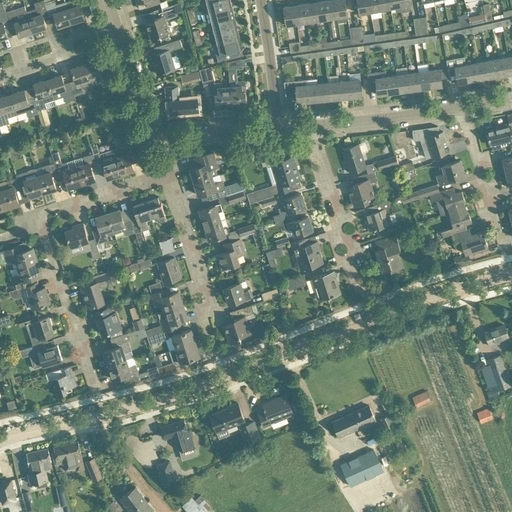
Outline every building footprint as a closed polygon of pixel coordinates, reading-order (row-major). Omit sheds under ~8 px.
[(44,2),(43,0),(40,0),(38,1),(34,2),(36,8),(27,11),(33,31),(47,27),(43,15),(48,13),(44,2)] [(65,2),(56,4),(55,0),(50,0),(44,2),(48,13),(49,16),(54,14),(58,26),(72,22),(65,2)] [(70,0),(65,2),(72,22),(86,18),(82,6),(87,4),(86,0),(70,0)] [(209,0),(207,1),(209,11),(230,6),(228,0),(209,0)] [(314,2),(317,20),(327,19),(324,0),(314,2)] [(325,0),(324,0),(327,19),(337,17),(334,0),(325,0)] [(348,20),(348,15),(345,0),(334,0),(337,17),(338,22),(348,20)] [(357,0),(360,13),(370,11),(368,0),(357,0)] [(368,0),(370,11),(380,10),(378,0),(368,0)] [(378,0),(380,10),(390,8),(389,0),(378,0)] [(401,12),(402,12),(399,0),(389,0),(390,8),(396,7),(397,12),(401,11),(401,12)] [(410,0),(399,0),(402,12),(412,10),(410,0)] [(5,12),(4,8),(2,1),(0,1),(0,38),(8,36),(4,24),(9,23),(5,12)] [(304,3),(307,22),(317,20),(314,2),(304,3)] [(176,12),(183,9),(181,3),(179,3),(168,7),(162,9),(163,11),(159,13),(158,9),(153,11),(155,18),(156,21),(146,24),(152,41),(161,38),(162,39),(169,35),(168,33),(170,32),(165,19),(177,16),(176,12)] [(294,5),(297,23),(307,22),(304,3),(294,5)] [(484,11),(487,21),(493,19),(489,3),(483,5),(484,11)] [(25,5),(5,12),(9,23),(10,25),(16,24),(19,36),(33,31),(27,11),(25,5)] [(297,23),(294,5),(284,6),(286,25),(297,23)] [(209,11),(212,22),(232,17),(230,6),(209,11)] [(194,15),(195,15),(208,12),(208,11),(206,11),(203,10),(194,13),(193,8),(187,9),(189,17),(194,15)] [(478,14),(468,17),(469,19),(470,25),(487,21),(484,11),(478,12),(478,14)] [(420,17),(422,34),(428,33),(426,16),(420,17)] [(215,32),(235,27),(232,17),(212,22),(215,32)] [(414,18),(416,35),(422,34),(420,17),(414,18)] [(362,26),(356,27),(358,43),(365,42),(362,26)] [(235,27),(215,32),(217,44),(238,38),(235,27)] [(351,38),(341,40),(342,45),(358,43),(356,27),(350,27),(351,38)] [(449,33),(442,34),(443,42),(445,42),(453,37),(461,35),(460,30),(452,32),(449,33)] [(238,38),(217,44),(214,44),(218,61),(222,60),(228,59),(243,55),(243,54),(242,55),(241,49),(244,48),(240,49),(238,38)] [(160,52),(152,54),(152,56),(153,56),(154,58),(153,59),(158,73),(167,70),(174,68),(179,67),(181,64),(178,57),(176,55),(171,57),(169,51),(175,49),(182,47),(180,39),(173,41),(168,42),(158,45),(160,52)] [(301,51),(300,46),(300,41),(289,43),(291,53),(301,51)] [(329,55),(334,54),(333,50),(325,51),(326,56),(326,59),(329,58),(329,55)] [(511,73),(508,56),(497,58),(500,75),(511,73)] [(487,60),(490,77),(500,75),(497,58),(487,60)] [(103,86),(113,83),(108,69),(103,71),(99,59),(85,64),(92,84),(101,81),(103,86)] [(243,67),(242,59),(228,63),(228,69),(243,67)] [(476,62),(479,79),(490,77),(487,60),(476,62)] [(466,64),(469,81),(479,79),(476,62),(466,64)] [(75,80),(70,82),(74,95),(78,94),(84,92),(93,89),(92,84),(85,64),(71,68),(75,80)] [(455,66),(456,73),(458,83),(469,81),(466,64),(455,66)] [(211,66),(199,69),(203,83),(215,80),(211,66)] [(429,70),(431,87),(442,85),(441,75),(440,68),(429,70)] [(198,70),(189,73),(192,82),(201,80),(198,70)] [(385,70),(374,72),(378,94),(389,93),(386,76),(385,70)] [(429,70),(418,71),(421,88),(431,87),(429,70)] [(418,71),(408,73),(410,90),(421,88),(418,71)] [(408,73),(397,74),(399,91),(410,90),(408,73)] [(70,85),(65,86),(61,74),(48,79),(54,99),(64,96),(66,102),(69,101),(75,99),(70,82),(69,82),(70,85)] [(386,76),(389,93),(399,91),(397,74),(386,76)] [(38,95),(33,97),(38,113),(40,118),(42,125),(50,122),(46,108),(47,107),(45,102),(54,99),(48,79),(34,83),(35,86),(38,95)] [(308,101),(307,84),(306,79),(284,81),(286,96),(286,98),(297,97),(297,102),(308,101)] [(350,80),(351,97),(362,96),(361,79),(350,80)] [(339,81),(340,98),(351,97),(350,80),(339,81)] [(230,86),(232,108),(237,107),(237,105),(247,104),(245,81),(237,81),(237,85),(230,86)] [(340,98),(339,81),(328,82),(330,99),(340,98)] [(328,82),(317,83),(319,100),(330,99),(328,82)] [(214,83),(215,97),(216,107),(226,106),(226,108),(232,108),(230,86),(222,87),(222,83),(214,83)] [(307,84),(308,101),(319,100),(317,83),(307,84)] [(198,111),(198,101),(197,98),(180,99),(178,86),(165,87),(166,100),(169,100),(171,113),(198,111)] [(33,100),(28,101),(24,89),(11,94),(17,114),(27,111),(29,116),(31,116),(38,113),(33,97),(32,97),(33,100)] [(8,117),(17,114),(11,94),(0,97),(0,107),(1,110),(0,110),(0,125),(9,122),(8,117)] [(75,128),(84,125),(82,118),(81,118),(73,120),(75,128)] [(500,128),(487,131),(490,145),(492,144),(493,150),(511,145),(511,132),(510,124),(510,123),(500,126),(500,128)] [(438,126),(412,129),(414,140),(421,139),(427,158),(449,150),(449,149),(448,149),(447,146),(448,146),(443,131),(439,132),(437,126),(438,126)] [(21,152),(29,149),(27,143),(19,146),(21,152)] [(136,156),(135,151),(132,143),(113,149),(115,158),(116,157),(121,174),(131,170),(131,171),(134,170),(132,163),(138,161),(136,156)] [(359,144),(342,149),(350,172),(366,167),(359,144)] [(116,157),(115,158),(113,149),(100,153),(100,151),(94,153),(93,153),(97,165),(98,168),(104,166),(108,178),(111,177),(121,174),(116,157)] [(72,186),(82,183),(77,167),(70,169),(67,162),(62,163),(58,151),(52,153),(52,156),(54,163),(58,174),(59,177),(65,175),(69,188),(72,187),(72,186)] [(217,167),(215,161),(213,152),(195,158),(198,166),(196,167),(190,169),(195,182),(211,176),(218,174),(215,167),(217,167)] [(91,167),(97,165),(93,153),(81,157),(84,164),(77,167),(82,183),(92,180),(95,179),(91,167)] [(396,155),(377,161),(379,169),(398,163),(396,155)] [(281,182),(254,191),(257,201),(262,199),(275,195),(278,194),(282,193),(291,190),(302,187),(299,179),(301,179),(298,170),(296,170),(293,158),(294,158),(293,156),(283,159),(273,162),(271,163),(272,163),(275,162),(278,172),(279,176),(281,182)] [(511,156),(503,158),(506,173),(511,171),(511,156)] [(440,183),(456,178),(465,175),(460,160),(442,165),(445,173),(437,175),(440,183)] [(401,172),(415,167),(412,161),(399,165),(401,172)] [(58,174),(55,165),(54,163),(51,164),(43,166),(45,172),(37,175),(43,192),(53,189),(53,190),(56,188),(52,176),(58,174)] [(37,175),(30,177),(28,171),(16,174),(17,177),(20,186),(26,184),(30,197),(33,196),(33,195),(43,192),(37,175)] [(370,179),(376,177),(374,171),(367,173),(361,175),(362,175),(363,180),(355,183),(355,184),(356,183),(357,186),(349,189),(354,205),(364,202),(369,200),(368,197),(375,195),(371,183),(370,179)] [(211,176),(195,182),(199,195),(207,192),(211,191),(214,198),(214,199),(218,197),(227,194),(242,189),(245,188),(242,180),(225,185),(223,180),(221,181),(214,183),(211,176)] [(21,189),(20,186),(17,177),(6,181),(4,181),(6,187),(0,189),(6,207),(16,204),(16,205),(19,204),(15,191),(21,189)] [(437,184),(418,190),(408,193),(411,200),(420,197),(439,191),(437,184)] [(440,215),(450,212),(466,207),(464,200),(465,200),(462,191),(455,193),(454,187),(430,195),(431,201),(435,200),(440,215)] [(230,202),(244,197),(242,189),(227,194),(230,202)] [(280,213),(273,215),(275,221),(297,214),(296,210),(300,208),(305,206),(301,193),(292,196),(284,199),(286,205),(278,208),(280,213)] [(275,195),(262,199),(264,206),(272,203),(277,202),(275,195)] [(159,196),(146,201),(151,217),(157,215),(159,222),(167,219),(161,202),(160,203),(158,197),(160,197),(159,196)] [(390,206),(393,205),(391,199),(383,202),(378,204),(374,205),(376,211),(365,215),(367,215),(368,220),(367,220),(370,230),(369,230),(370,230),(379,227),(390,224),(392,223),(389,214),(387,215),(385,209),(390,207),(390,206)] [(131,218),(135,232),(140,247),(148,245),(143,230),(149,228),(148,225),(146,219),(151,217),(146,201),(133,205),(134,205),(136,210),(135,211),(137,216),(131,218)] [(222,210),(221,205),(220,203),(209,207),(199,210),(202,217),(203,217),(205,225),(220,220),(218,212),(222,210)] [(451,233),(451,234),(467,229),(465,223),(472,221),(468,211),(467,212),(466,207),(450,212),(452,217),(450,217),(453,226),(441,230),(443,236),(451,233)] [(120,209),(108,213),(114,233),(123,230),(125,235),(135,232),(131,218),(125,220),(125,221),(124,221),(120,209)] [(108,235),(114,233),(108,213),(96,217),(100,228),(98,229),(93,230),(95,238),(96,243),(97,244),(108,240),(107,236),(108,235)] [(308,216),(299,219),(297,214),(275,221),(276,225),(279,226),(284,225),(285,231),(293,228),(295,235),(303,232),(313,229),(308,216)] [(220,220),(205,225),(207,232),(207,233),(209,240),(228,234),(229,234),(229,232),(227,226),(223,228),(220,220)] [(93,259),(99,257),(101,257),(96,243),(95,238),(88,240),(83,223),(77,225),(77,227),(65,231),(71,247),(82,244),(85,251),(90,250),(93,259)] [(258,231),(259,230),(257,223),(253,225),(253,224),(239,228),(241,236),(254,232),(258,231)] [(483,231),(472,235),(470,229),(467,229),(451,234),(452,237),(455,247),(456,247),(462,245),(465,253),(488,245),(483,231)] [(397,251),(400,249),(396,235),(375,241),(378,249),(376,250),(377,254),(382,271),(390,268),(391,271),(402,268),(400,262),(397,251)] [(278,247),(290,243),(288,236),(276,240),(278,247)] [(163,254),(165,253),(175,250),(171,238),(159,241),(163,254)] [(245,253),(243,247),(240,238),(230,241),(230,242),(227,243),(227,244),(229,251),(218,254),(223,268),(232,265),(239,263),(237,256),(242,254),(245,253)] [(318,241),(308,244),(306,238),(296,241),(292,242),(295,254),(296,254),(298,261),(295,262),(297,269),(300,268),(300,269),(305,267),(313,265),(323,262),(319,249),(320,249),(318,241)] [(18,267),(37,261),(35,254),(33,247),(23,251),(22,250),(23,249),(21,244),(21,245),(5,250),(8,262),(16,260),(18,267)] [(284,254),(281,247),(266,252),(271,266),(276,264),(274,258),(284,254)] [(471,262),(469,255),(462,257),(455,260),(457,266),(471,262)] [(164,282),(171,279),(181,276),(176,261),(175,262),(174,259),(175,258),(175,257),(158,262),(164,282)] [(139,269),(152,265),(150,258),(145,260),(138,262),(137,262),(129,265),(131,270),(131,272),(139,269)] [(37,261),(18,267),(20,274),(13,276),(17,288),(30,284),(30,283),(28,278),(42,274),(40,271),(37,261)] [(269,263),(262,265),(265,273),(271,272),(269,263)] [(88,307),(97,304),(104,302),(99,287),(107,285),(106,283),(112,281),(114,282),(115,281),(116,279),(117,277),(118,274),(118,271),(118,268),(91,277),(93,283),(81,286),(88,307)] [(335,272),(334,270),(311,277),(315,290),(315,291),(315,293),(315,295),(316,296),(317,298),(318,299),(318,300),(334,295),(335,296),(336,296),(337,296),(338,295),(338,294),(338,293),(341,292),(341,291),(340,292),(336,279),(337,279),(336,277),(337,276),(337,275),(337,274),(337,273),(336,272),(335,272)] [(307,284),(306,282),(304,274),(286,279),(289,289),(307,284)] [(39,288),(38,284),(37,282),(33,283),(17,288),(10,290),(11,291),(12,293),(13,294),(14,295),(15,295),(16,296),(18,296),(19,296),(21,296),(23,295),(25,301),(30,299),(33,308),(35,307),(45,304),(44,303),(50,301),(45,286),(39,288)] [(229,303),(239,300),(252,296),(249,288),(243,291),(240,282),(224,287),(229,303)] [(284,284),(278,286),(280,292),(286,290),(284,284)] [(272,298),(279,295),(276,288),(261,293),(263,300),(272,298)] [(164,310),(183,304),(179,291),(166,295),(165,289),(163,290),(155,292),(152,293),(156,306),(162,304),(164,310)] [(164,310),(158,312),(160,319),(164,331),(166,331),(171,329),(177,327),(175,322),(178,321),(187,318),(183,304),(164,310)] [(251,333),(248,323),(246,315),(254,313),(251,304),(230,311),(230,312),(232,311),(235,322),(224,325),(229,343),(241,339),(240,336),(251,333)] [(130,308),(133,318),(140,315),(136,305),(130,308)] [(115,312),(112,313),(110,307),(103,309),(94,312),(96,321),(98,320),(103,334),(111,331),(119,329),(121,328),(115,312)] [(37,313),(19,319),(21,325),(27,324),(30,334),(37,331),(39,338),(54,333),(48,316),(34,320),(32,315),(37,314),(37,313)] [(137,329),(144,327),(142,318),(133,321),(135,330),(137,329)] [(509,336),(508,334),(505,325),(485,332),(490,346),(503,341),(502,338),(509,336)] [(176,348),(195,342),(191,329),(172,335),(176,348)] [(168,338),(168,337),(166,331),(164,331),(158,333),(148,336),(147,337),(149,344),(150,344),(155,342),(166,339),(168,338)] [(130,336),(128,332),(121,334),(113,337),(110,338),(111,338),(113,337),(117,347),(104,351),(108,365),(126,359),(123,351),(130,349),(127,340),(131,339),(130,336)] [(31,346),(27,348),(34,368),(36,367),(38,367),(43,365),(53,362),(62,359),(58,345),(57,345),(46,348),(45,342),(35,345),(31,346)] [(181,362),(200,356),(195,342),(176,348),(169,351),(172,360),(179,357),(181,362)] [(504,378),(509,377),(501,354),(487,359),(491,371),(495,382),(504,378)] [(150,378),(150,377),(148,370),(139,373),(136,364),(128,367),(126,359),(108,365),(113,379),(125,375),(128,384),(126,385),(150,378)] [(179,369),(177,363),(176,361),(173,362),(162,365),(161,362),(156,363),(157,367),(160,375),(170,371),(179,369)] [(48,379),(52,378),(57,395),(72,390),(71,390),(71,387),(77,385),(74,376),(72,376),(68,367),(71,366),(71,365),(46,373),(48,379)] [(427,390),(412,397),(417,408),(432,401),(427,390)] [(265,411),(259,414),(264,426),(287,417),(286,415),(293,413),(291,408),(287,398),(274,403),(273,400),(263,404),(264,407),(263,408),(264,409),(265,409),(265,411)] [(227,408),(210,415),(216,432),(239,423),(247,443),(260,438),(254,421),(246,424),(245,421),(238,402),(227,407),(227,408)] [(376,420),(373,414),(369,405),(332,422),(339,437),(376,420)] [(489,407),(477,412),(481,423),(493,418),(489,407)] [(389,415),(381,419),(385,429),(393,425),(389,415)] [(184,419),(161,427),(164,438),(175,434),(177,434),(183,451),(195,447),(189,429),(187,430),(184,419)] [(81,454),(78,441),(54,446),(55,451),(52,452),(55,464),(63,462),(65,470),(76,468),(77,471),(84,469),(84,465),(81,454)] [(51,461),(50,458),(48,448),(26,453),(31,475),(29,475),(31,484),(36,483),(37,487),(47,485),(46,480),(48,480),(46,469),(52,467),(51,462),(51,461)] [(374,449),(341,464),(351,486),(384,471),(374,449)] [(101,477),(98,469),(94,458),(86,461),(94,480),(101,477)] [(157,464),(164,487),(177,483),(170,460),(157,464)] [(11,480),(0,482),(0,493),(1,496),(6,494),(8,502),(16,500),(11,480)] [(130,511),(144,511),(151,507),(136,486),(120,498),(130,511)] [(27,494),(22,495),(26,511),(31,510),(29,502),(27,494)] [(215,511),(216,511),(200,494),(195,499),(192,497),(182,506),(187,511),(215,511)]
